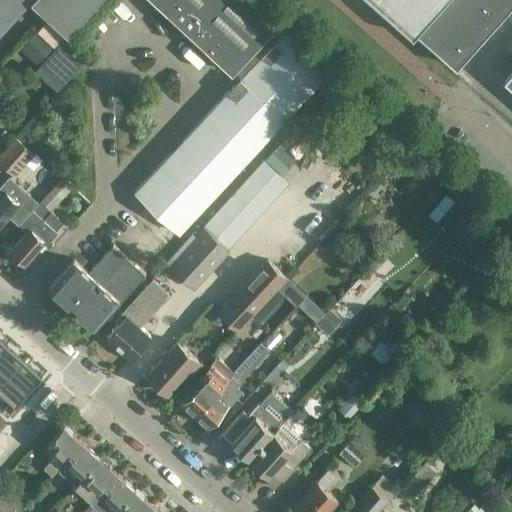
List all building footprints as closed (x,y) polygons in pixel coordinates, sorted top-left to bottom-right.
[(0,0),(0,36),(32,2),(33,0),(0,0)] [(33,0),(32,2),(44,13),(68,34),(99,0),(33,0)] [(153,0),(231,73),(234,70),(242,77),(283,33),(275,26),(277,24),(251,0),(153,0)] [(373,0),(414,36),(418,31),(445,0),(373,0)] [(511,0),(445,0),(418,31),(457,66),(511,3),(511,0)] [(42,50),(48,42),(52,46),(63,33),(49,19),(37,31),(39,33),(32,41),(42,50)] [(283,33),(242,77),(135,192),(179,232),(328,71),(285,31),(283,33)] [(66,81),(86,59),(75,50),(56,72),(66,81)] [(16,135),(0,152),(0,160),(14,174),(34,152),(16,135)] [(415,151),(402,165),(415,177),(428,163),(415,151)] [(193,235),(197,238),(185,250),(183,247),(179,252),(181,255),(170,267),(193,288),(229,249),(228,249),(289,182),(263,159),(203,225),(202,225),(193,235)] [(10,177),(10,178),(0,188),(4,192),(0,196),(0,228),(11,216),(19,223),(38,202),(10,177)] [(55,232),(63,223),(40,203),(32,212),(32,211),(19,225),(27,233),(10,251),(25,264),(55,231),(55,232)] [(74,260),(50,287),(94,327),(115,304),(117,307),(146,275),(127,257),(113,244),(88,272),(74,260)] [(238,329),(252,315),(259,322),(284,295),(277,287),(286,277),(267,260),(219,312),(238,329)] [(355,317),(389,282),(372,265),(338,300),(355,317)] [(138,326),(168,294),(152,279),(116,319),(119,323),(106,337),(130,359),(150,337),(138,326)] [(299,302),(317,318),(326,308),(308,292),(299,302)] [(329,330),(341,317),(330,306),(318,320),(329,330)] [(406,335),(384,347),(390,359),(412,347),(406,335)] [(191,379),(204,365),(177,342),(148,375),(169,394),(186,374),(191,379)] [(261,342),(234,372),(208,401),(194,416),(208,428),(228,406),(242,390),(237,385),(269,349),(262,343),(261,342)] [(0,351),(0,387),(24,361),(6,345),(0,351)] [(208,401),(234,372),(216,357),(189,387),(193,390),(181,404),(194,416),(208,401)] [(24,361),(0,387),(0,393),(10,402),(2,411),(8,416),(42,378),(33,369),(24,361)] [(352,394),(339,409),(349,417),(362,403),(352,394)] [(233,443),(251,458),(280,426),(283,422),(269,410),(259,402),(248,414),(244,410),(219,437),(230,447),(233,443)] [(64,426),(46,445),(56,454),(44,467),(53,475),(64,462),(82,442),(64,426)] [(280,426),(251,458),(268,474),(265,479),(275,488),(311,448),(301,439),(298,442),(280,426)] [(338,452),(354,466),(367,451),(351,437),(338,452)] [(76,484),(99,458),(82,442),(64,462),(58,469),(76,484)] [(94,500),(117,474),(99,458),(76,484),(94,500)] [(410,500),(437,470),(426,460),(399,490),(410,500)] [(301,511),(327,511),(339,500),(328,490),(342,475),(331,465),(294,506),(301,511)] [(114,511),(135,490),(117,474),(94,500),(90,503),(100,511),(114,511)] [(376,511),(398,489),(394,485),(383,475),(356,504),(365,511),(376,511)] [(18,511),(26,504),(8,487),(0,496),(0,507),(5,511),(18,511)] [(146,511),(153,506),(135,490),(114,511),(146,511)]
